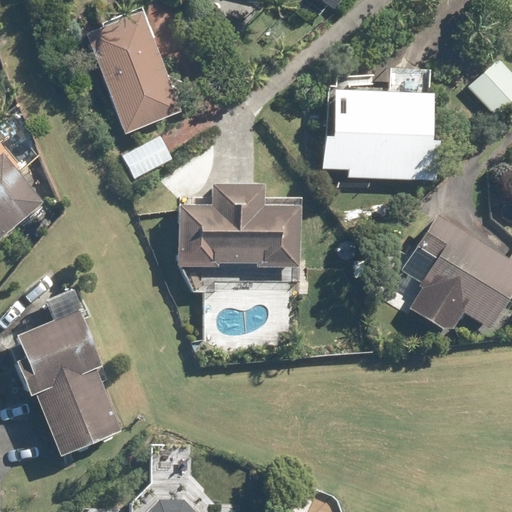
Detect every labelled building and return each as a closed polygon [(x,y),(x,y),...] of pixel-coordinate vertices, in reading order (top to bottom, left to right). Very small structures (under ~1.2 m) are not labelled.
[(310,0),(324,9),(328,0),(310,0)] [(74,31),(113,133),(167,112),(129,10),(74,31)] [(511,71),(497,56),(467,86),(496,115),(511,99),(511,71)] [(347,163),(347,173),(434,176),(435,133),(431,133),(433,87),(332,83),(331,129),(324,129),(323,162),(347,163)] [(159,133),(122,153),(134,176),(171,156),(159,133)] [(7,148),(23,166),(38,154),(22,136),(7,148)] [(174,199),(217,170),(200,144),(157,173),(174,199)] [(0,231),(41,200),(0,147),(0,146),(0,231)] [(257,258),(256,263),(298,263),(299,199),(263,199),(263,177),(211,176),(211,200),(177,200),(177,262),(218,262),(218,258),(257,258)] [(444,327),(456,309),(483,327),(511,280),(511,244),(503,258),(431,211),(418,231),(436,242),(421,267),(424,269),(415,283),(419,286),(408,303),(444,327)] [(354,259),(353,276),(362,276),(363,259),(354,259)] [(21,341),(12,345),(29,389),(34,388),(59,450),(119,427),(94,362),(101,359),(79,303),(15,328),(21,341)] [(251,492),(248,511),(264,511),(267,494),(251,492)] [(140,511),(198,511),(183,495),(158,495),(140,511)]
